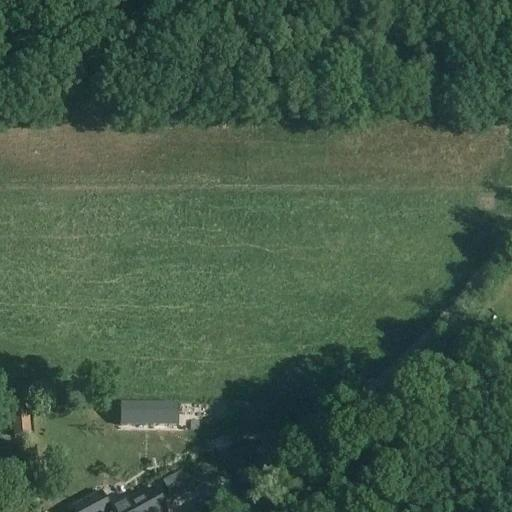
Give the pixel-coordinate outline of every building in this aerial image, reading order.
[(78,426),(117,424),(116,401),(77,402),(78,426)] [(28,406),(10,407),(11,437),(29,436),(28,406)] [(120,406),(120,427),(157,427),(157,406),(120,406)] [(165,511),(154,490),(112,511),(110,511),(101,493),(70,510),(71,511),(165,511)] [(0,511),(26,511),(20,497),(0,506),(0,511)]
